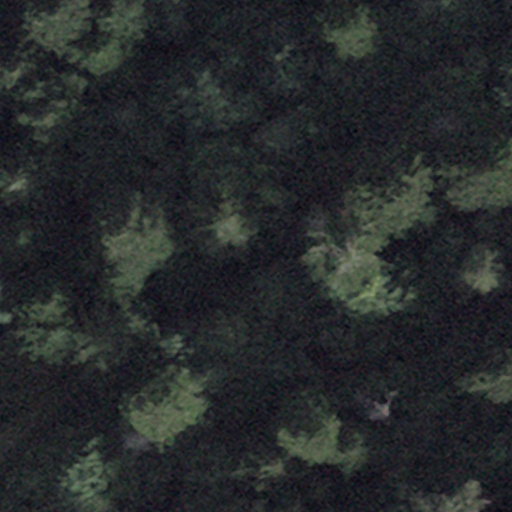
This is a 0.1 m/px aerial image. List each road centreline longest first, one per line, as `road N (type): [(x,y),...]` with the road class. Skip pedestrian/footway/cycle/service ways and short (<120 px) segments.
road 1 (track): [(511,36),(435,77),(371,138),(305,233),(0,460)]
road 2 (track): [(146,511),(204,443),(428,349),(511,290)]
